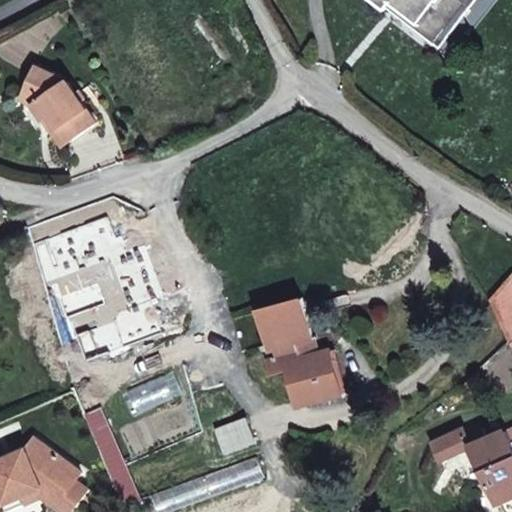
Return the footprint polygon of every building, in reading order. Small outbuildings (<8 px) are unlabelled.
[(393,10),(443,47),(474,5),(467,0),(373,0),(371,3),(389,16),(393,10)] [(68,129),(95,112),(81,90),(74,80),(67,69),(36,57),(25,82),(42,91),(68,129)] [(82,75),(74,80),(81,90),(88,85),(82,75)] [(68,129),(42,91),(25,82),(21,91),(35,97),(59,134),(68,129)] [(494,305),(510,340),(511,342),(511,294),(508,288),(494,305)] [(323,331),(314,293),(261,307),(273,347),(283,344),(288,351),(281,364),(287,371),(299,364),(309,399),(354,387),(342,343),(312,351),(308,337),(323,331)] [(123,464),(88,381),(75,387),(110,470),(123,464)] [(258,413),(223,423),(231,448),(265,438),(258,413)] [(0,505),(4,500),(9,498),(10,500),(47,484),(68,495),(82,472),(87,464),(37,433),(29,445),(0,457),(0,505)] [(464,434),(434,450),(444,468),(473,452),(464,434)] [(511,445),(511,446),(506,435),(473,452),(502,507),(511,501),(511,445)] [(157,487),(163,508),(270,475),(263,454),(157,487)] [(47,484),(10,500),(12,506),(47,490),(77,509),(96,481),(82,472),(68,495),(47,484)]
